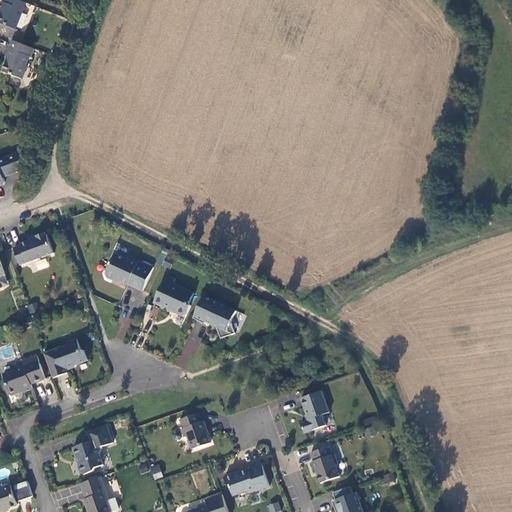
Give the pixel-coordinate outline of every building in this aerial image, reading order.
[(0,23),(16,29),(26,3),(18,0),(6,0),(6,3),(2,2),(0,7),(0,11),(2,12),(0,17),(0,23)] [(31,57),(34,49),(13,41),(10,49),(11,50),(8,59),(9,59),(3,72),(22,79),(27,67),(26,66),(29,56),(31,57)] [(4,178),(17,173),(23,157),(17,155),(0,161),(0,187),(5,185),(6,182),(4,178)] [(22,247),(15,249),(21,267),(55,255),(49,237),(47,238),(46,234),(37,238),(38,240),(22,246),(22,247)] [(138,267),(116,256),(106,276),(108,280),(113,282),(116,281),(143,294),(154,271),(140,264),(138,267)] [(176,282),(167,278),(154,305),(162,309),(162,311),(170,314),(172,311),(176,313),(177,317),(183,319),(187,318),(191,309),(190,306),(194,296),(174,287),(176,282)] [(237,315),(204,299),(193,322),(205,327),(207,323),(211,326),(210,327),(217,330),(221,342),(235,337),(231,326),(237,315)] [(27,306),(30,313),(37,310),(34,303),(27,306)] [(122,340),(132,321),(124,317),(114,336),(122,340)] [(67,347),(44,355),(53,380),(67,375),(66,370),(88,362),(84,353),(82,353),(77,341),(69,344),(67,347)] [(15,369),(14,372),(3,376),(6,385),(5,388),(8,396),(11,397),(16,395),(18,392),(22,390),(24,394),(32,391),(31,386),(45,381),(37,357),(22,363),(23,366),(15,369)] [(322,391),(302,399),(309,420),(301,423),(304,434),(326,426),(323,415),(330,413),(322,391)] [(188,438),(192,449),(211,443),(206,430),(208,430),(205,421),(202,422),(199,413),(180,420),(184,429),(182,429),(185,437),(186,437),(188,438)] [(91,441),(73,448),(77,458),(78,457),(79,462),(78,465),(81,473),(84,475),(94,471),(96,468),(104,465),(100,454),(101,451),(100,448),(114,443),(108,426),(88,432),(91,441)] [(329,446),(311,453),(314,462),(313,462),(321,483),(340,477),(336,465),(338,464),(335,454),(332,455),(329,446)] [(146,464),(138,466),(140,473),(148,471),(146,464)] [(159,464),(150,466),(153,479),(162,477),(159,464)] [(262,465),(249,469),(249,467),(240,471),(241,473),(236,474),(233,473),(226,475),(225,478),(227,484),(230,486),(233,496),(245,492),(248,493),(256,491),(270,487),(262,465)] [(90,511),(110,511),(111,511),(107,502),(108,500),(110,500),(101,477),(81,484),(86,499),(84,499),(87,508),(89,508),(90,511)] [(10,485),(16,500),(23,498),(17,482),(10,485)] [(0,511),(1,511),(18,505),(16,500),(10,485),(8,484),(3,486),(1,489),(0,489),(0,511)] [(353,494),(351,487),(333,493),(336,500),(353,494)] [(336,500),(332,501),(335,511),(363,511),(357,493),(353,494),(336,500)] [(228,511),(222,494),(206,500),(207,503),(198,505),(199,507),(198,509),(188,511),(228,511)] [(119,507),(115,498),(110,500),(108,500),(107,502),(111,511),(117,509),(119,507)] [(269,511),(280,511),(281,511),(279,502),(268,504),(269,511)]
